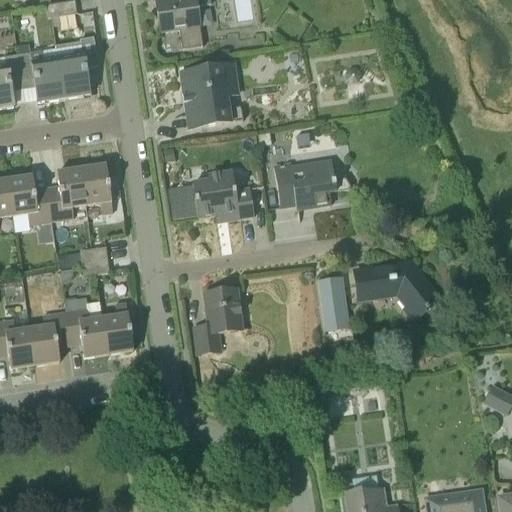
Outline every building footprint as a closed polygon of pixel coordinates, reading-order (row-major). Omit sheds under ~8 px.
[(199,28),(196,9),(210,7),(209,0),(182,0),(155,4),(160,34),(179,31),(182,52),(203,49),(200,28),(199,28)] [(47,21),(76,16),(74,4),(45,8),(47,21)] [(57,62),(63,102),(89,98),(84,68),(97,66),(94,45),(80,47),(82,59),(57,62)] [(63,102),(57,62),(32,66),(30,55),(18,57),(22,86),(34,84),(37,106),(63,102)] [(10,88),(22,86),(18,57),(4,59),(6,70),(0,70),(0,111),(13,110),(10,88)] [(227,111),(220,70),(178,77),(187,132),(242,124),(239,109),(227,111)] [(164,165),(174,163),(172,149),(162,151),(164,165)] [(333,182),(332,171),(331,166),(291,172),(290,168),(272,171),(279,212),(295,210),(296,215),(330,210),(329,197),(350,194),(348,179),(333,182)] [(81,172),(86,208),(101,206),(102,217),(112,216),(105,168),(81,172)] [(72,210),(86,208),(81,172),(56,176),(60,198),(47,200),(51,225),(74,221),(72,210)] [(234,195),(232,176),(208,180),(208,185),(192,188),(196,222),(213,220),(214,226),(253,221),(249,192),(234,195)] [(51,225),(47,200),(35,202),(32,179),(7,183),(13,220),(28,218),(29,228),(51,225)] [(0,221),(13,220),(7,183),(0,183),(0,221)] [(418,218),(415,204),(402,206),(404,220),(418,218)] [(81,267),(107,263),(106,250),(79,253),(81,267)] [(107,263),(81,267),(83,279),(109,276),(107,263)] [(439,303),(409,266),(355,275),(360,305),(406,297),(422,317),(439,303)] [(73,272),(58,274),(60,286),(69,285),(73,278),(73,272)] [(340,284),(316,287),(323,335),(347,331),(346,325),(343,307),(340,284)] [(199,360),(222,355),(218,336),(242,331),(234,292),(204,298),(209,329),(193,332),(199,360)] [(103,321),(108,358),(133,354),(126,307),(116,308),(118,319),(103,321)] [(108,358),(103,321),(89,323),(88,313),(64,316),(68,341),(80,339),(84,361),(108,358)] [(56,343),(68,341),(64,316),(43,319),(45,330),(29,332),(35,369),(59,365),(56,343)] [(35,369),(29,332),(15,334),(14,324),(0,325),(0,351),(7,351),(10,373),(35,369)] [(505,418),(511,406),(511,400),(492,390),(483,406),(505,418)] [(361,494),(361,492),(344,494),(346,511),(398,511),(398,509),(379,511),(376,492),(361,494)] [(426,511),(483,511),(481,493),(425,502),(426,511)] [(511,511),(511,497),(498,500),(499,511),(511,511)]
